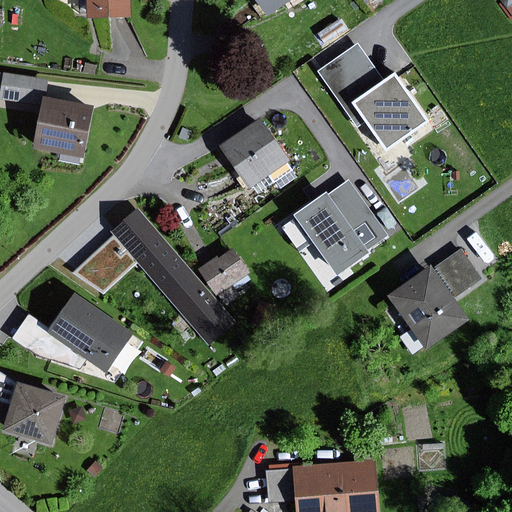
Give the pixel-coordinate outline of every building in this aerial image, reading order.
[(135,18),(135,0),(92,0),(93,18),(135,18)] [(260,0),(271,16),(295,0),(260,0)] [(346,99),(385,70),(360,36),(321,64),(346,99)] [(0,95),(6,96),(10,71),(0,69),(0,95)] [(52,78),(10,71),(6,96),(48,103),(52,78)] [(402,71),(359,100),(392,148),(434,120),(402,71)] [(99,106),(51,96),(41,145),(89,155),(99,106)] [(266,118),(224,147),(255,191),(297,162),(266,118)] [(340,268),(395,230),(351,169),(297,207),(340,268)] [(148,203),(78,257),(102,289),(145,256),(210,340),(238,318),(148,203)] [(238,247),(204,271),(234,313),(267,290),(238,247)] [(489,278),(468,249),(445,265),(467,295),(489,278)] [(473,319),(436,268),(395,298),(431,349),(473,319)] [(139,332),(80,291),(52,331),(111,372),(139,332)] [(0,367),(0,396),(13,401),(19,380),(0,367)] [(73,398),(24,383),(10,431),(59,445),(73,398)] [(387,511),(383,461),(300,468),(303,502),(303,511),(387,511)]
